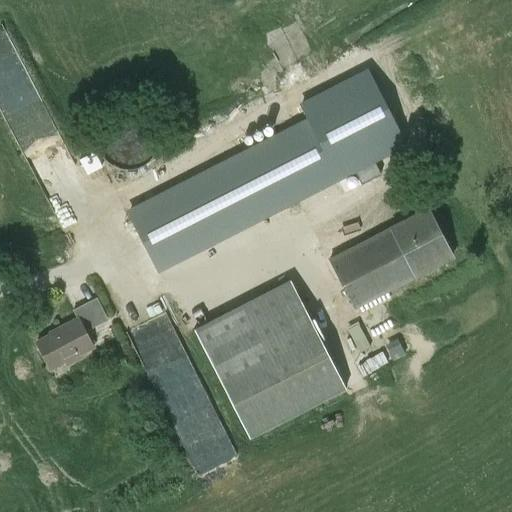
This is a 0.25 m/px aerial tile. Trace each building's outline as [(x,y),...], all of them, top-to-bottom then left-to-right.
[(275,89),(250,100),(257,115),(282,104),(275,89)] [(357,217),(336,175),(309,121),(128,214),(156,269),(295,199),(316,238),(357,217)] [(453,257),(428,208),(329,260),(354,308),(453,257)] [(345,390),(290,280),(194,329),(249,438),(345,390)] [(93,347),(85,332),(108,320),(96,298),(72,310),(76,319),(50,332),(51,334),(36,342),(51,369),(65,362),(67,365),(80,359),(78,355),(93,347)] [(349,326),(362,351),(373,345),(360,320),(349,326)]
